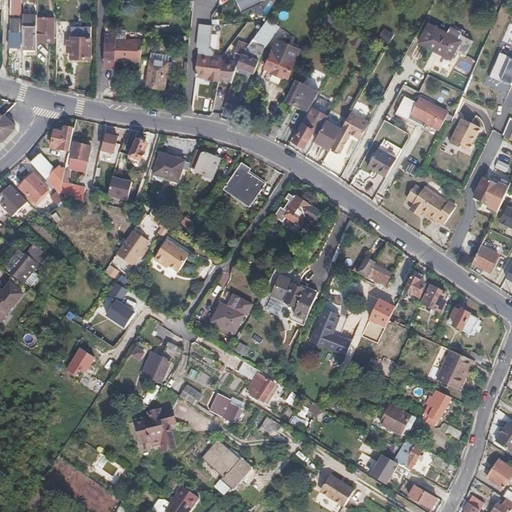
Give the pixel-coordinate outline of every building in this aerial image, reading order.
[(21,0),(12,0),(12,12),(21,12),(21,0)] [(28,46),(38,46),(38,40),(38,18),(38,13),(28,13),(28,46)] [(20,18),(13,17),(12,29),(10,29),(10,46),(22,46),(22,30),(20,30),(20,18)] [(51,18),(38,18),(38,40),(45,40),(45,33),(52,33),(51,18)] [(280,27),(268,20),(254,38),(266,46),(280,27)] [(473,40),(460,33),(457,39),(429,23),(419,42),(450,59),(455,50),(465,55),(473,40)] [(198,47),(211,48),(211,26),(200,25),(198,47)] [(56,31),(56,58),(67,58),(67,48),(72,49),(71,58),(91,58),(91,28),(72,27),(72,40),(67,40),(67,31),(56,31)] [(385,28),(380,38),(391,43),(396,32),(385,28)] [(116,33),(105,33),(105,43),(143,44),(144,40),(116,39),(116,33)] [(289,78),(301,48),(278,39),(266,68),(272,71),(272,73),(284,77),(285,76),(289,78)] [(143,44),(105,43),(104,68),(115,68),(115,60),(141,60),(143,44)] [(259,55),(262,56),(266,47),(258,44),(253,58),(244,54),(240,64),(255,70),(259,55)] [(242,48),(233,47),(232,54),(241,56),(242,48)] [(211,51),(209,51),(199,50),(197,77),(210,78),(210,80),(219,81),(219,77),(234,79),(242,56),(241,56),(232,54),(231,62),(212,60),(212,52),(211,51)] [(511,83),(511,57),(500,53),(492,76),(511,83)] [(151,60),(148,87),(165,89),(168,62),(151,60)] [(287,99),(299,105),(309,85),(297,79),(287,99)] [(317,89),(309,85),(299,105),(307,109),(317,89)] [(412,115),(441,131),(445,121),(449,113),(421,99),(412,115)] [(231,116),(233,105),(227,104),(225,115),(231,116)] [(352,112),(342,129),(332,147),(341,153),(352,134),(361,140),(370,122),(352,112)] [(0,147),(9,137),(15,130),(16,126),(5,116),(3,118),(0,120),(0,147)] [(460,119),(449,143),(469,153),(481,128),(460,119)] [(331,149),(332,147),(342,129),(327,120),(316,140),(331,149)] [(269,137),(268,137),(276,140),(282,127),(275,124),(269,137)] [(296,140),(305,145),(314,130),(305,125),(296,140)] [(69,152),(74,129),(66,127),(64,134),(56,133),(54,140),(53,140),(52,147),(69,152)] [(113,154),(118,138),(107,135),(103,151),(113,154)] [(141,159),(147,143),(136,138),(130,155),(141,159)] [(70,158),(72,158),(69,169),(83,173),(90,148),(74,144),(70,158)] [(511,148),(504,148),(503,158),(511,159),(511,153),(511,148)] [(213,179),(221,160),(198,150),(192,163),(190,170),(213,179)] [(367,170),(386,181),(397,162),(378,152),(367,170)] [(52,170),(37,153),(29,161),(44,178),(52,170)] [(190,170),(192,163),(161,153),(159,158),(153,156),(150,166),(157,168),(155,173),(180,180),(183,169),(189,171),(190,170)] [(259,194),(266,184),(249,172),(252,168),(244,162),(225,188),(246,204),(256,191),(259,194)] [(61,181),(64,169),(57,167),(52,186),(56,192),(57,193),(61,181)] [(32,202),(44,190),(37,182),(39,179),(32,172),(17,187),(32,202)] [(130,184),(111,178),(106,196),(125,202),(130,184)] [(488,211),(497,215),(507,195),(509,191),(485,179),(476,198),(491,206),(488,211)] [(71,197),(73,185),(61,181),(57,193),(58,194),(71,197)] [(27,203),(9,184),(0,193),(0,207),(1,206),(12,218),(27,203)] [(451,205),(426,191),(416,208),(417,208),(415,213),(424,218),(427,214),(442,223),(443,221),(451,226),(461,207),(452,202),(451,205)] [(65,202),(58,194),(57,193),(56,192),(49,197),(57,208),(65,202)] [(298,196),(297,197),(291,193),(288,198),(291,200),(285,208),(282,206),(276,216),(284,221),(287,216),(298,224),(305,214),(314,221),(319,212),(298,196)] [(511,208),(508,207),(501,222),(511,227),(511,208)] [(340,226),(347,214),(337,208),(330,221),(340,226)] [(214,234),(222,223),(211,215),(203,225),(214,234)] [(0,237),(0,260),(1,261),(12,247),(0,237)] [(128,271),(144,248),(129,237),(113,260),(128,271)] [(177,271),(189,255),(168,240),(154,259),(162,265),(164,262),(177,271)] [(499,255),(482,245),(473,263),(490,273),(499,255)] [(18,279),(33,262),(26,255),(11,273),(18,279)] [(387,288),(394,274),(366,260),(358,274),(387,288)] [(112,264),(106,273),(117,279),(122,271),(112,264)] [(321,269),(314,282),(322,286),(329,274),(321,269)] [(422,297),(427,286),(420,282),(423,275),(416,271),(407,289),(422,297)] [(272,296),(297,307),(293,315),(306,322),(318,296),(294,285),(295,282),(281,275),(272,296)] [(0,322),(27,288),(11,276),(0,291),(0,322)] [(127,294),(129,290),(125,287),(117,282),(109,295),(117,301),(107,315),(117,322),(128,308),(121,303),(127,294)] [(440,314),(446,305),(443,303),(447,296),(433,287),(423,304),(440,314)] [(236,334),(252,304),(234,294),(228,306),(223,304),(214,322),(236,334)] [(136,313),(128,308),(117,322),(126,328),(136,313)] [(456,309),(452,317),(449,323),(471,334),(479,319),(470,314),(470,313),(462,309),(461,311),(456,309)] [(328,347),(338,319),(335,318),(336,315),(323,310),(312,341),(328,347)] [(164,353),(173,359),(179,347),(170,342),(164,353)] [(141,361),(148,352),(140,347),(134,356),(141,361)] [(86,373),(96,357),(83,349),(73,365),(86,373)] [(458,391),(468,370),(471,372),(476,362),(468,358),(450,350),(436,381),(458,391)] [(483,357),(471,352),(468,358),(476,362),(480,364),(483,357)] [(162,382),(171,361),(157,355),(147,375),(162,382)] [(264,378),(267,374),(251,365),(246,375),(260,384),(254,394),(280,410),(290,395),(281,390),(283,387),(274,382),(273,384),(264,378)] [(196,405),(203,393),(188,383),(181,394),(196,405)] [(144,397),(153,402),(157,394),(148,389),(144,397)] [(234,396),(233,398),(223,391),(214,407),(237,421),(244,408),(242,407),(245,402),(234,396)] [(293,392),(288,402),(295,405),(300,395),(293,392)] [(441,422),(453,398),(443,393),(432,417),(441,422)] [(431,416),(434,407),(428,404),(424,414),(431,416)] [(176,445),(171,423),(176,422),(173,412),(164,414),(162,408),(148,411),(149,417),(135,420),(140,441),(150,439),(152,446),(163,444),(164,448),(176,445)] [(401,434),(410,415),(397,408),(388,427),(401,434)] [(260,430),(272,437),(280,423),(268,416),(260,430)] [(511,424),(510,423),(505,430),(502,429),(499,432),(502,434),(498,441),(511,451),(511,424)] [(464,433),(450,425),(446,433),(461,440),(464,433)] [(411,470),(424,449),(407,439),(395,461),(411,470)] [(380,452),(360,441),(356,447),(373,457),(374,455),(378,457),(380,452)] [(237,488),(244,479),(245,477),(250,480),(259,466),(241,454),(239,457),(216,442),(206,457),(213,462),(211,465),(227,476),(224,480),(237,488)] [(511,469),(500,462),(498,466),(511,474),(511,469)] [(505,490),(511,478),(511,474),(498,466),(489,479),(505,490)] [(345,505),(355,489),(330,474),(321,490),(345,505)] [(436,498),(414,485),(404,479),(401,484),(412,490),(412,489),(420,493),(417,499),(431,507),(436,498)] [(436,498),(441,490),(429,484),(427,488),(416,482),(414,485),(436,498)] [(186,511),(199,496),(181,484),(161,511),(186,511)] [(510,511),(511,511),(511,510),(511,503),(506,500),(498,511),(495,509),(492,511),(510,511)] [(481,511),(482,511),(468,503),(464,510),(467,511),(481,511)]
